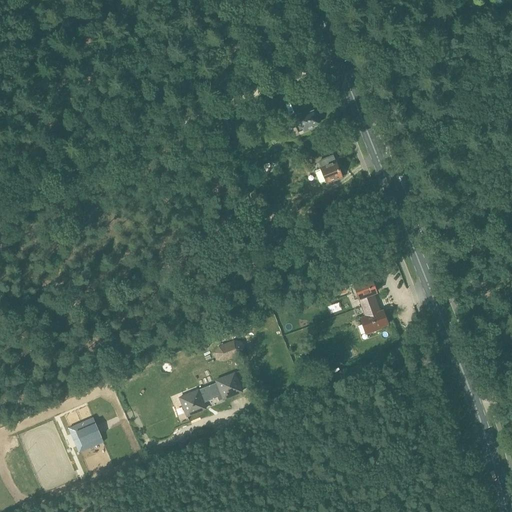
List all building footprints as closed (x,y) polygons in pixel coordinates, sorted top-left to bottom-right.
[(268,120),(279,116),(273,100),(261,105),(268,120)] [(293,120),(297,132),(303,130),(304,131),(312,128),(311,126),(318,124),(313,112),(304,115),(303,113),(297,116),(298,118),(293,120)] [(226,137),(220,119),(214,121),(220,139),(226,137)] [(321,169),(315,172),(320,184),(326,182),(331,180),(332,183),(338,180),(337,177),(341,176),(335,161),(334,161),(332,157),(326,159),(318,162),(320,167),(321,169)] [(239,192),(244,207),(259,201),(255,191),(246,194),(244,190),(239,192)] [(259,229),(255,231),(259,243),(264,241),(265,243),(273,240),(267,225),(259,229)] [(354,286),(349,287),(354,300),(358,298),(372,293),(376,292),(371,279),(354,285),(354,286)] [(342,284),(332,288),(333,291),(335,295),(344,291),(345,291),(342,283),(342,284)] [(372,293),(358,298),(362,307),(365,316),(360,318),(365,334),(380,328),(380,327),(387,324),(382,310),(379,311),(376,302),(372,293)] [(240,355),(245,348),(242,341),(233,340),(218,346),(213,352),(216,360),(224,361),(240,355)] [(199,389),(178,397),(186,417),(207,409),(204,402),(212,399),(220,395),(223,400),(243,392),(235,371),(214,380),(215,383),(207,386),(199,389)] [(95,425),(71,435),(77,449),(101,439),(95,425)]
